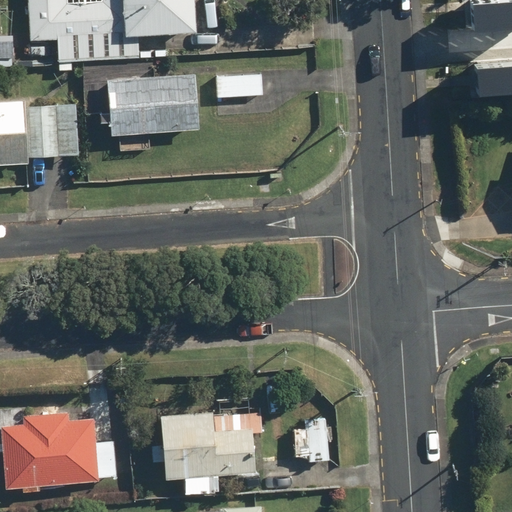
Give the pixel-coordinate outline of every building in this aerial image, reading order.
[(120,0),(32,0),(33,39),(20,39),(20,56),(122,55),(120,0)] [(129,0),(131,32),(201,29),(199,0),(129,0)] [(114,123),(114,130),(208,127),(206,66),(85,69),(87,112),(102,114),(103,122),(114,123)] [(267,72),(217,72),(217,96),(267,95),(267,72)] [(84,150),(83,99),(0,100),(0,162),(31,162),(31,151),(84,150)] [(0,426),(5,426),(8,481),(26,480),(26,486),(46,485),(46,478),(121,475),(119,435),(102,436),(101,412),(73,414),(73,405),(0,408),(0,426)] [(267,409),(167,406),(165,472),(189,473),(189,486),(224,487),(224,466),(257,467),(258,427),(267,427),(267,409)] [(333,410),(296,410),(296,457),(333,457),(333,410)] [(266,511),(266,499),(227,499),(226,511),(266,511)]
